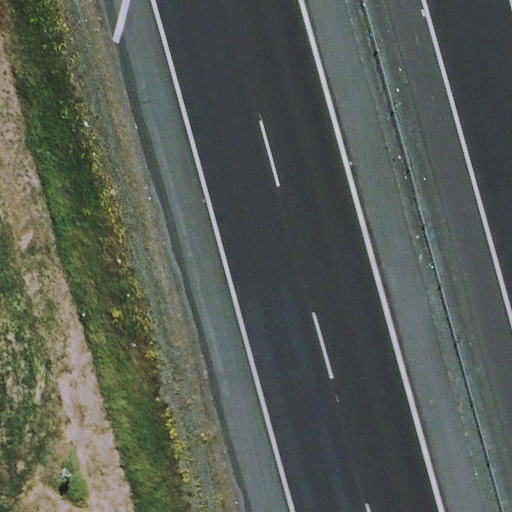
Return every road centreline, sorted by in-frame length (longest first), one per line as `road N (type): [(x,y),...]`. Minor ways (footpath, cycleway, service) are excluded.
road 1 (motorway): [(365,511),(224,0)]
road 2 (motorway): [(464,0),(511,172)]
